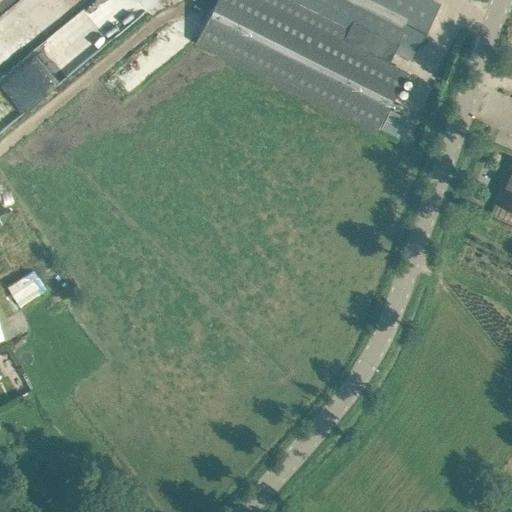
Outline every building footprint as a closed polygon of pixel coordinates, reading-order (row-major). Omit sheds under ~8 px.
[(430,0),(293,0),(367,37),(361,51),(257,0),(215,0),(196,39),(377,129),(404,74),(387,65),(394,51),(412,59),(439,4),(430,0)] [(158,34),(136,58),(153,74),(175,51),(158,34)] [(89,127),(121,97),(109,84),(77,114),(89,127)] [(511,170),(505,185),(503,184),(495,202),(511,209),(511,170)] [(0,300),(12,293),(20,308),(48,289),(4,222),(0,224),(0,300)]
